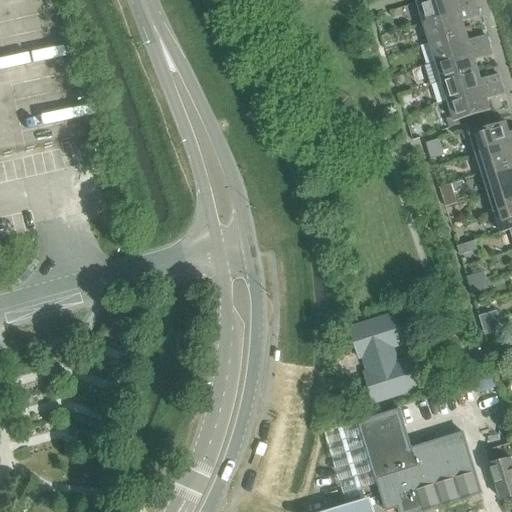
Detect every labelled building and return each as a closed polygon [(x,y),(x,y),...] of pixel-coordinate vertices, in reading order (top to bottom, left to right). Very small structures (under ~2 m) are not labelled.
[(426,0),(417,3),(423,24),(476,7),(474,0),(463,0),(456,2),(455,0),(426,0)] [(479,17),(476,7),(423,24),(429,43),(466,32),(463,22),(479,17)] [(469,41),(466,32),(429,43),(435,63),(489,46),(485,36),(469,41)] [(492,56),(489,46),(435,63),(441,82),(478,71),(475,61),(492,56)] [(481,80),(478,71),(441,82),(448,102),(501,85),(498,75),(481,80)] [(452,117),(447,119),(450,128),(459,125),(458,121),(490,111),(487,100),(504,95),(501,85),(448,102),(452,117)] [(472,128),(462,131),(464,140),(471,138),(476,154),(511,143),(511,132),(509,134),(505,123),(473,133),(472,128)] [(444,156),(438,139),(426,143),(431,160),(444,156)] [(511,143),(476,154),(482,174),(511,165),(511,143)] [(511,165),(482,174),(488,193),(511,186),(511,165)] [(450,185),(438,188),(441,198),(453,194),(450,185)] [(511,186),(488,193),(495,213),(511,207),(511,186)] [(511,207),(495,213),(495,216),(493,220),(496,229),(500,231),(501,234),(510,231),(511,230),(511,207)] [(475,243),(457,248),(460,256),(478,251),(475,243)] [(467,279),(469,286),(487,280),(485,273),(467,279)] [(490,290),(487,280),(469,286),(472,295),(490,290)] [(480,318),(482,325),(499,320),(496,313),(480,318)] [(404,345),(395,314),(350,328),(359,359),(363,358),(368,372),(364,373),(373,403),(418,389),(409,359),(397,362),(395,354),(393,348),(404,345)] [(502,330),(499,320),(482,325),(485,336),(502,330)] [(409,406),(415,425),(438,418),(432,399),(409,406)] [(399,511),(422,511),(481,494),(462,434),(410,450),(399,412),(360,424),(386,511),(398,507),(399,511)] [(501,501),(511,497),(511,463),(511,460),(490,467),(501,501)]
